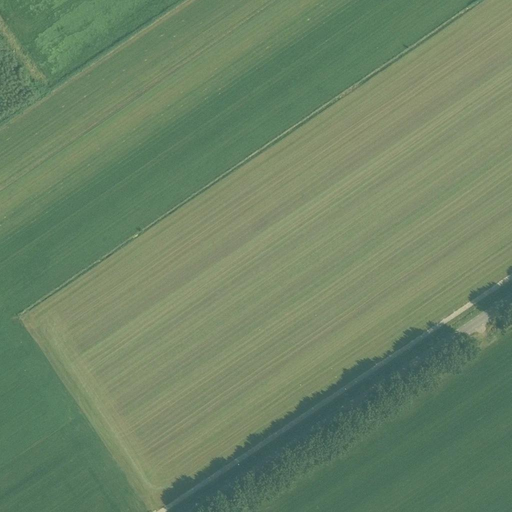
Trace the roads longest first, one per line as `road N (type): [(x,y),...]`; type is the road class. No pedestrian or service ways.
road 1 (tertiary): [(197,511),(511,299)]
road 2 (track): [(17,328),(143,511)]
